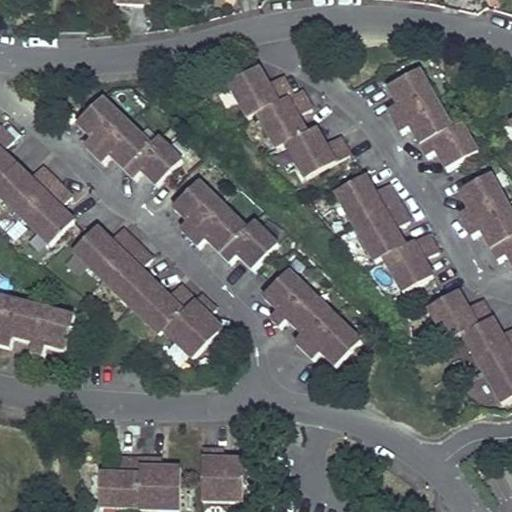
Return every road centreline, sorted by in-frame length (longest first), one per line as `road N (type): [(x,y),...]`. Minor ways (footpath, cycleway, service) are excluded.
road 1 (residential): [(265,401),(258,331),(0,90)]
road 2 (residential): [(253,27),(365,116),(423,187),(476,278),(511,293)]
road 3 (residential): [(0,385),(128,405),(265,401)]
road 4 (residential): [(511,40),(377,12),(253,27)]
road 5 (residential): [(253,27),(93,57),(0,56)]
road 6 (residential): [(265,401),(361,424),(423,461)]
